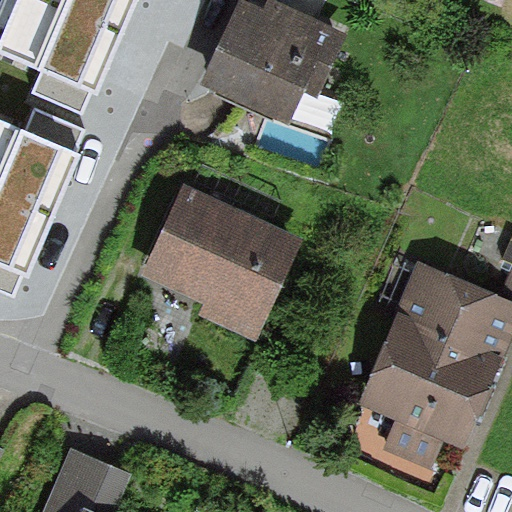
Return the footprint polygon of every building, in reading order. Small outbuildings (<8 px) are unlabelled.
[(0,0),(0,53),(41,70),(32,92),(82,112),(90,92),(98,93),(136,0),(0,0)] [(364,27),(299,0),(268,0),(234,84),(324,121),(364,27)] [(22,127),(0,116),(0,285),(14,291),(22,274),(28,276),(84,152),(76,149),(86,127),(33,103),(22,127)] [(321,235),(198,182),(153,287),(276,339),(321,235)] [(511,300),(442,274),(392,401),(492,440),(511,389),(511,300)] [(0,443),(0,478),(12,448),(0,443)] [(139,511),(155,478),(93,451),(66,511),(139,511)]
